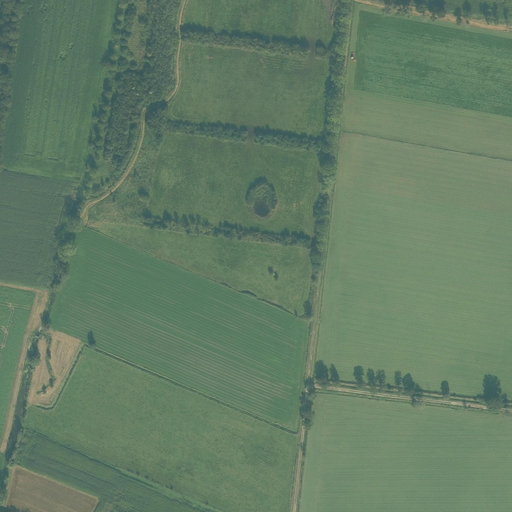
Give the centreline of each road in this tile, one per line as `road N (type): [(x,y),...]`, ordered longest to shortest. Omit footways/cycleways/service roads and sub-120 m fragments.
road 1 (track): [(293,511),(348,0)]
road 2 (track): [(511,411),(307,385)]
